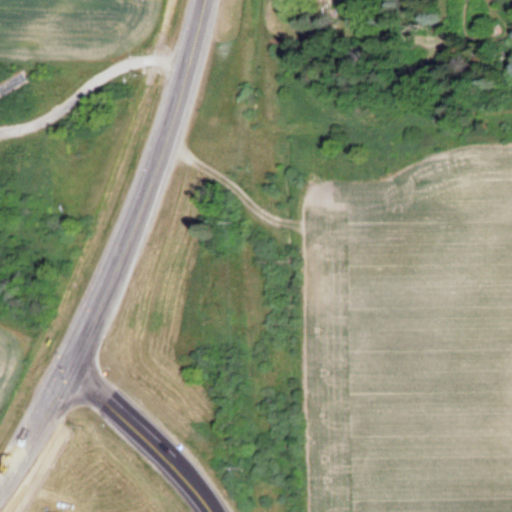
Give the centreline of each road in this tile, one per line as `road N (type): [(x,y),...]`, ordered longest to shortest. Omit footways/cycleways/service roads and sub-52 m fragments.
road 1 (primary): [(206,0),(121,264),(74,371),(0,493)]
road 2 (secondary): [(216,511),(147,428),(74,371)]
